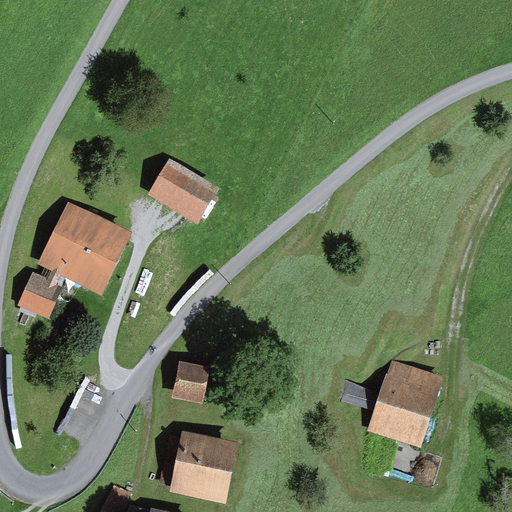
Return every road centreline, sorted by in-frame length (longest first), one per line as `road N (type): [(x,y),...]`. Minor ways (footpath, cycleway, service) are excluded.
road 1 (unclassified): [(0,447),(11,473),(44,483),(73,474),(173,323),(257,239),(437,95),(511,63)]
road 2 (unclassified): [(118,0),(24,171),(0,279)]
road 3 (track): [(445,420),(460,298),(484,215),(511,170)]
